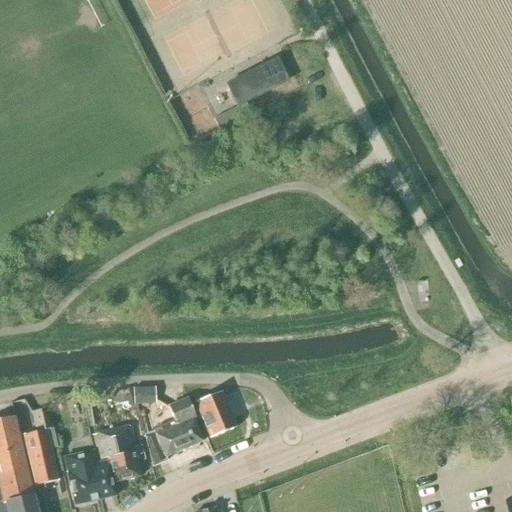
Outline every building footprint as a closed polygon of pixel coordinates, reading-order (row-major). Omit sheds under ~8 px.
[(287,83),(276,61),(227,87),(238,108),(287,83)] [(133,390),(133,407),(155,406),(154,389),(133,390)] [(133,411),(127,391),(111,395),(114,408),(118,407),(120,414),(133,411)] [(236,429),(221,394),(195,404),(209,440),(236,429)] [(187,400),(168,408),(173,422),(153,431),(153,433),(144,437),(152,468),(166,462),(165,459),(202,443),(192,421),(195,420),(187,400)] [(23,437),(35,487),(57,482),(50,451),(57,449),(48,410),(31,414),(36,434),(23,437)] [(0,511),(36,511),(14,418),(0,420),(0,511)] [(96,451),(99,462),(105,461),(111,485),(139,478),(135,463),(144,461),(141,447),(134,449),(130,429),(93,437),(97,451),(96,451)] [(111,485),(105,461),(99,462),(96,451),(63,459),(74,507),(114,498),(111,485)]
